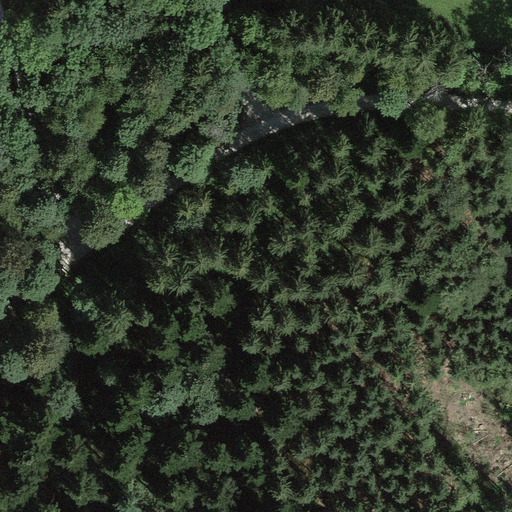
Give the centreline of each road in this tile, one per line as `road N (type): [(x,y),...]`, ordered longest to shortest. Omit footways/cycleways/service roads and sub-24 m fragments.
road 1 (track): [(511,105),(365,102),(292,115),(219,149),(77,247)]
road 2 (track): [(0,314),(77,247),(0,32)]
road 3 (track): [(258,127),(241,80),(229,0)]
